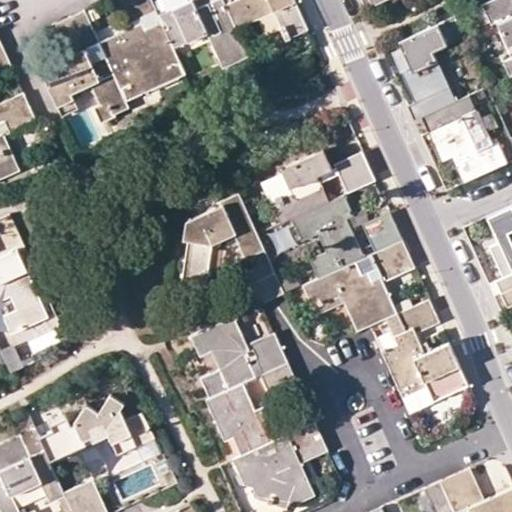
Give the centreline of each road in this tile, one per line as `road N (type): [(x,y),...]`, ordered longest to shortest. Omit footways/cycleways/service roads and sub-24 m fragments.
road 1 (residential): [(325,0),(430,229)]
road 2 (residential): [(430,229),(510,426)]
road 3 (residential): [(510,426),(387,480)]
